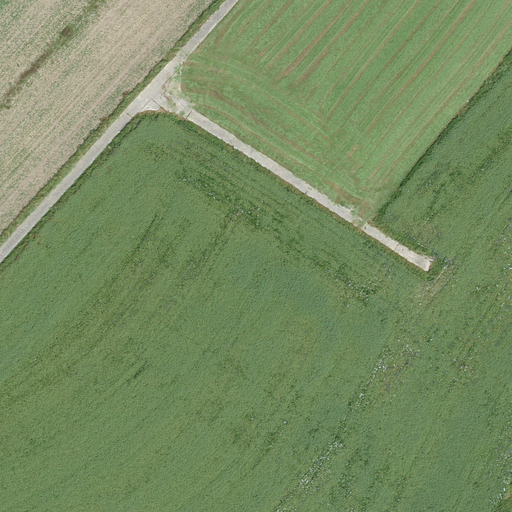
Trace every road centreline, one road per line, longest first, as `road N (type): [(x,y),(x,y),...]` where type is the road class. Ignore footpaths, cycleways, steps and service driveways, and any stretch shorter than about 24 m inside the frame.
road 1 (track): [(0,258),(237,0)]
road 2 (track): [(157,88),(428,266)]
